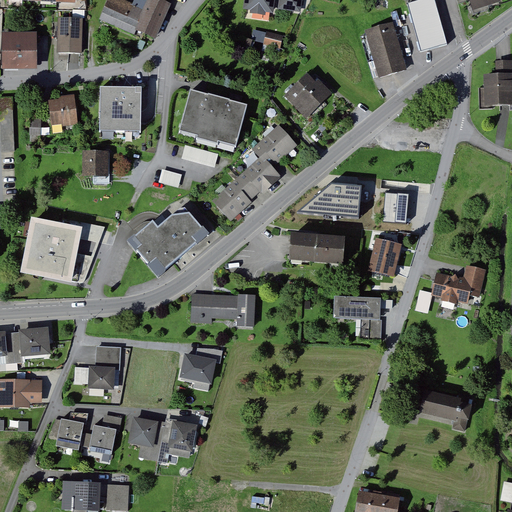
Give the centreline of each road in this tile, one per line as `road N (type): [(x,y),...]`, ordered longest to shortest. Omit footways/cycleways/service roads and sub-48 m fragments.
road 1 (tertiary): [(461,57),(178,289),(138,304),(0,314)]
road 2 (residential): [(340,511),(461,124)]
road 3 (residential): [(0,84),(126,67),(164,42),(199,0)]
